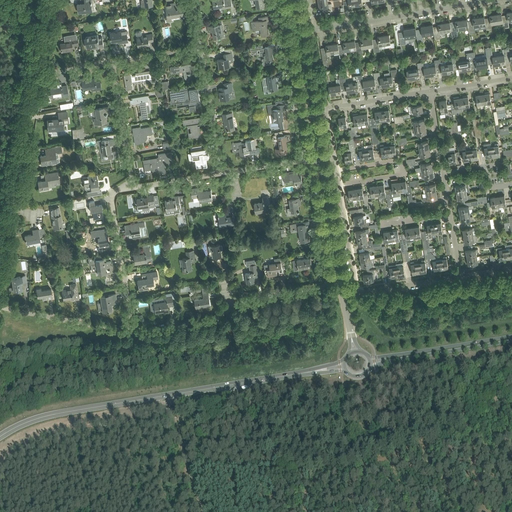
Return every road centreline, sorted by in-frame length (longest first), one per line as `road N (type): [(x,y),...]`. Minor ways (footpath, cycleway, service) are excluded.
road 1 (tertiary): [(0,436),(50,415),(316,370)]
road 2 (residential): [(228,310),(327,280),(302,159)]
road 3 (residential): [(351,337),(317,158)]
road 4 (residential): [(0,245),(36,72)]
road 5 (residential): [(131,331),(110,200),(114,189),(131,187)]
road 6 (residential): [(302,159),(277,0)]
road 7 (tertiary): [(511,335),(367,358)]
road 8 (tertiary): [(369,366),(511,340)]
road 9 (residential): [(337,185),(404,168),(398,160),(334,170)]
road 10 (residential): [(0,306),(131,331)]
road 11 (residential): [(131,187),(110,62)]
road 12 (residential): [(220,172),(200,49)]
